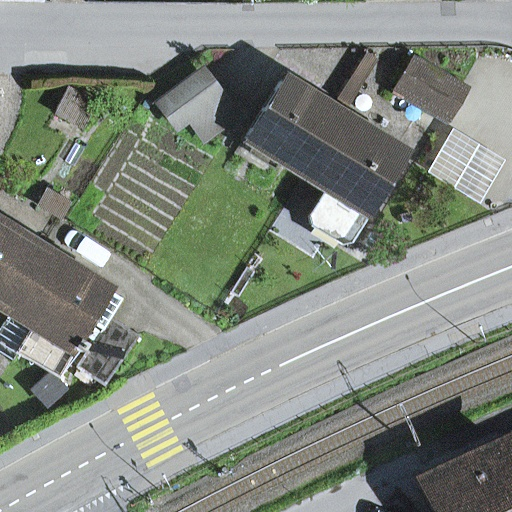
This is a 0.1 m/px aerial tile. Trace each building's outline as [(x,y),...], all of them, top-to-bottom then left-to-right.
[(410,63),(394,92),(447,119),(464,91),(410,63)] [(159,107),(175,127),(187,118),(217,96),(201,75),(159,107)] [(280,81),(244,139),(304,177),(340,119),(280,81)] [(187,118),(203,139),(232,117),(217,96),(187,118)] [(347,242),(401,157),(340,119),(304,177),(325,190),(308,218),(310,226),(339,244),(347,242)] [(448,135),(429,168),(479,199),(498,166),(448,135)] [(0,227),(0,308),(9,314),(45,255),(0,227)] [(75,342),(86,323),(100,332),(108,319),(120,301),(45,255),(9,314),(32,328),(17,353),(56,376),(72,350),(76,353),(80,346),(75,342)] [(103,385),(136,338),(108,319),(100,332),(77,368),(103,385)] [(511,511),(511,470),(505,454),(501,446),(423,483),(436,511),(511,511)]
